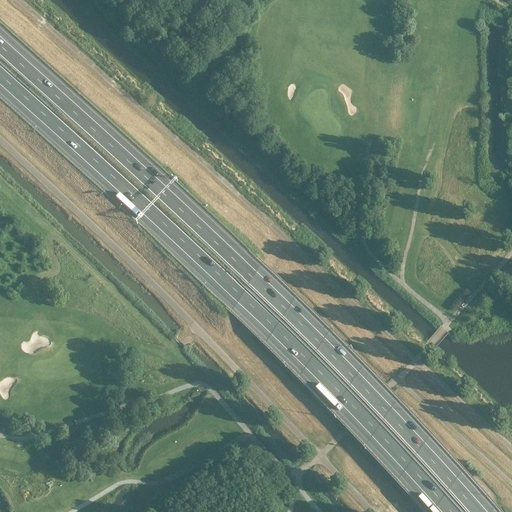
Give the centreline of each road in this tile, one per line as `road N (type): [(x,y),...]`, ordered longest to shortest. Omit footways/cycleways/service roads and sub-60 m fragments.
road 1 (motorway): [(480,511),(290,310),(0,42)]
road 2 (track): [(511,449),(18,0)]
road 3 (motorway): [(0,79),(282,340),(444,511)]
road 4 (unclassified): [(371,511),(0,137)]
road 5 (track): [(0,435),(29,437),(205,386),(319,511)]
road 6 (track): [(448,323),(364,245),(358,213),(368,143)]
road 7 (track): [(249,434),(165,480),(117,484),(72,511)]
road 8 (track): [(389,389),(303,470),(289,511)]
road 9 (track): [(401,284),(430,152)]
